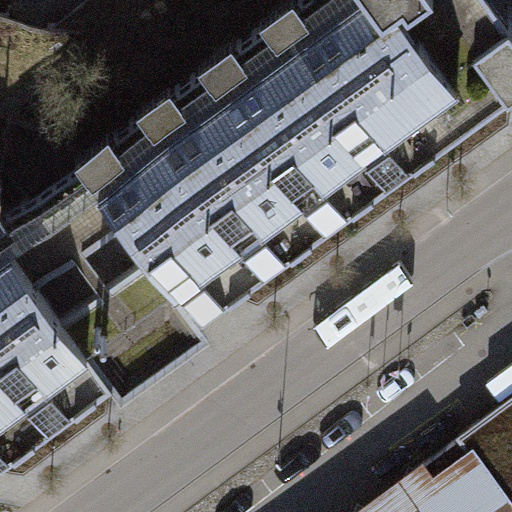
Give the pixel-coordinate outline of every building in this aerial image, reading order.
[(511,21),(496,0),(317,0),(88,167),(197,316),(511,86),(511,21)] [(88,167),(0,228),(0,229),(110,381),(197,316),(88,167)] [(0,460),(110,381),(0,229),(0,460)] [(511,394),(464,431),(471,441),(511,495),(511,394)] [(511,511),(511,495),(471,441),(433,469),(424,457),(348,511),(511,511)]
